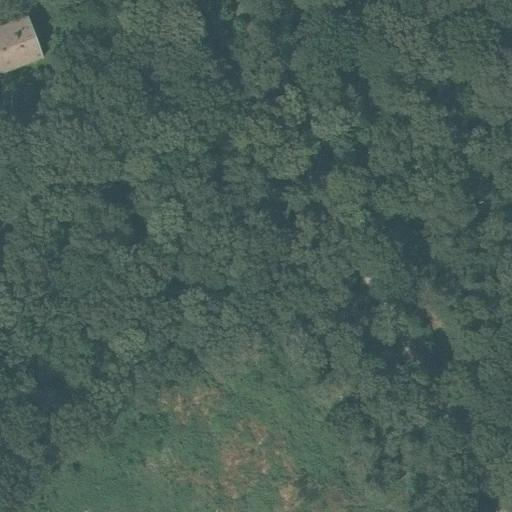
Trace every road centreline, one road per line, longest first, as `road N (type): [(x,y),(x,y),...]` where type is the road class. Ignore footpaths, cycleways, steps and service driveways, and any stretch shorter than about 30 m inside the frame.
road 1 (track): [(497,511),(203,0)]
road 2 (unknown): [(233,0),(511,489)]
